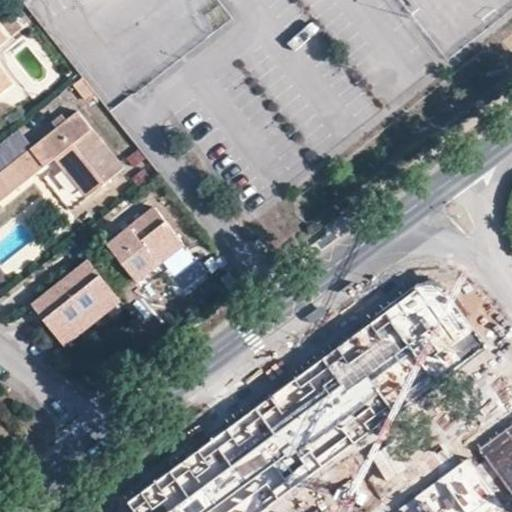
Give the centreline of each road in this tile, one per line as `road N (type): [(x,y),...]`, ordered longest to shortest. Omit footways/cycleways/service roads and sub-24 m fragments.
road 1 (tertiary): [(98,441),(444,186)]
road 2 (residential): [(0,347),(98,441)]
